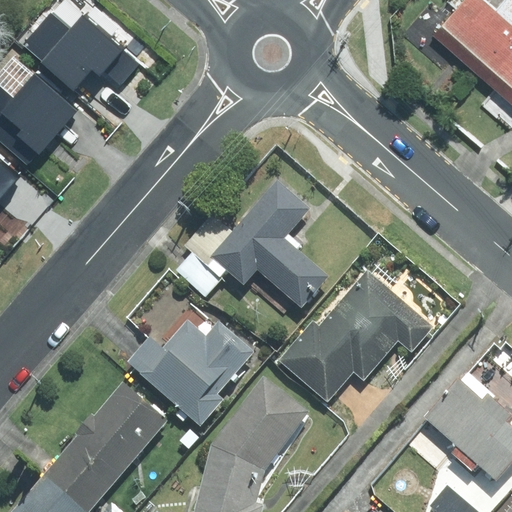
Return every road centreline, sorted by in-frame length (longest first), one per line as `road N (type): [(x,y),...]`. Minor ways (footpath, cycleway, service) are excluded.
road 1 (residential): [(244,83),(0,364)]
road 2 (tertiary): [(303,75),(511,259)]
